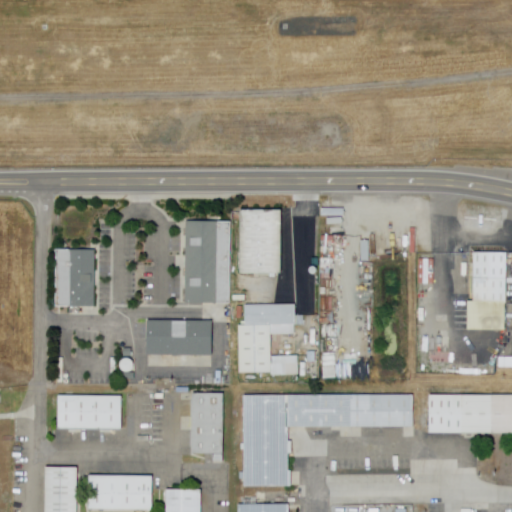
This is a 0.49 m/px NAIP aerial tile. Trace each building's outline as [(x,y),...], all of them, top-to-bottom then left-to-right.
[(282,274),(241,274),(242,211),(282,211),(282,274)] [(187,222),(234,223),(232,304),(185,303),(187,222)] [(98,307),(57,307),(57,250),(98,250),(98,307)] [(476,253),(508,253),(508,303),(507,303),(506,330),(470,330),(470,301),(475,301),(476,253)] [(455,293),(470,293),(470,256),(455,256),(455,293)] [(299,375),(272,376),(272,373),(240,374),(240,326),(246,326),(246,306),(296,305),(295,326),(295,335),(272,335),(272,357),(299,357),(299,375)] [(213,356),(148,356),(148,321),(213,322),(213,356)] [(450,365),(429,364),(429,352),(451,352),(450,365)] [(320,378),(346,378),(346,365),(333,365),(333,354),(320,354),(320,378)] [(511,368),(500,368),(500,358),(511,358),(511,368)] [(132,367),(131,365),(130,363),(128,361),(125,361),(123,361),(121,363),(119,365),(119,367),(119,370),(121,372),(123,373),(125,374),(128,373),(130,372),(131,370),(132,367)] [(224,462),(214,462),(214,455),(193,454),(194,395),(224,395),(224,462)] [(431,395),(511,395),(511,434),(431,434),(431,395)] [(122,431),(59,430),(59,396),(123,397),(122,431)] [(289,427),(290,470),(292,470),(292,485),(246,486),(246,479),(245,472),(245,397),(289,396),(289,427)] [(289,396),(331,396),(331,427),(289,427),(289,396)] [(331,396),(370,396),(371,427),(331,427),(331,396)] [(370,396),(414,396),(414,427),(371,427),(370,396)] [(77,511),(46,511),(47,468),(78,468),(77,511)] [(153,511),(90,510),(90,476),(153,476),(153,511)] [(201,511),(166,511),(167,491),(202,491),(201,511)]
